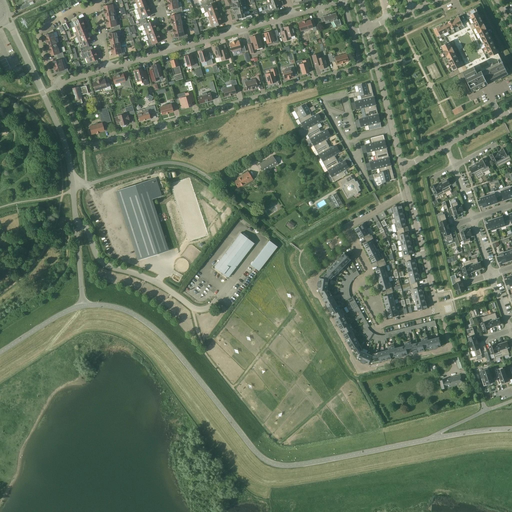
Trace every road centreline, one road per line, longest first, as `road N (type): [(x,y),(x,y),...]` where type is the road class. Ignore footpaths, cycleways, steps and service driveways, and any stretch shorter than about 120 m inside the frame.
road 1 (unclassified): [(428,440),(275,465),(247,443),(150,326),(121,309),(82,305)]
road 2 (residential): [(351,33),(359,67),(83,146),(59,84)]
road 3 (residential): [(352,242),(310,282),(359,369),(450,346),(437,310)]
road 4 (residential): [(72,185),(60,132),(2,17)]
road 5 (residential): [(72,185),(177,164),(236,197)]
road 6 (residential): [(352,242),(369,275),(357,291),(378,325),(437,310)]
road 7 (residential): [(59,84),(48,73),(38,32),(76,8),(97,5)]
road 8 (residential): [(82,305),(72,185)]
